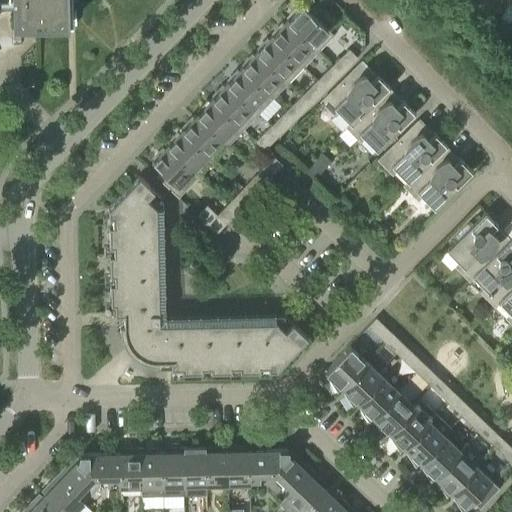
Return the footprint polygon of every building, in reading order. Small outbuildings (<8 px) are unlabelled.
[(76,24),(75,0),(0,0),(0,2),(4,2),(14,2),(15,23),(60,22),(74,21),(74,24),(76,24)] [(329,0),(319,0),(318,2),(316,4),(321,9),(323,7),(329,0)] [(318,51),(333,35),(301,4),(286,20),(318,51)] [(499,18),(511,26),(511,7),(508,5),(499,18)] [(303,67),(318,51),(286,20),(271,36),(303,67)] [(288,82),(303,67),(271,36),(256,52),(288,82)] [(344,70),(357,58),(349,49),(336,62),(344,70)] [(273,98),(288,82),(256,52),(241,67),(273,98)] [(370,80),(366,76),(370,73),(360,63),(321,101),(335,115),(338,112),(350,123),(350,124),(385,90),(386,90),(390,86),(377,74),(370,80)] [(329,85),(341,73),(333,65),(321,77),(329,85)] [(258,113),(273,98),(241,67),(226,83),(258,113)] [(313,100),(325,88),(317,80),(305,92),(313,100)] [(243,129),(258,113),(226,83),(211,99),(243,129)] [(396,106),(392,102),(395,99),(386,90),(385,90),(350,124),(350,123),(347,127),(360,141),(364,137),(376,150),(415,112),(402,99),(396,106)] [(298,115),(310,104),(302,95),(290,107),(298,115)] [(228,145),(243,129),(211,99),(196,114),(228,145)] [(283,130),(294,119),(286,111),(275,122),(283,130)] [(213,160),(228,145),(196,114),(182,130),(213,160)] [(428,139),(424,135),(427,131),(417,121),(379,159),(392,173),(396,170),(407,182),(408,182),(443,148),(443,149),(447,145),(434,132),(428,139)] [(267,146),(279,134),(271,126),(259,137),(267,146)] [(198,176),(213,160),(182,130),(167,145),(198,176)] [(288,154),(296,147),(287,138),(280,145),(288,154)] [(178,197),(198,176),(167,145),(151,161),(161,171),(156,176),(178,197)] [(453,164),(449,160),(452,158),(443,149),(443,148),(408,182),(407,182),(404,185),(418,199),(421,196),(434,209),(473,171),(460,158),(453,164)] [(307,168),(308,169),(316,177),(331,162),(321,153),(307,168)] [(266,180),(277,168),(269,161),(258,173),(266,180)] [(139,175),(108,207),(108,214),(108,244),(113,244),(113,253),(109,253),(109,273),(113,273),(114,281),(109,282),(110,302),(114,302),(114,312),(123,312),(123,323),(123,327),(132,327),(132,332),(135,338),(140,342),(144,347),(150,349),(156,349),(156,358),(159,358),(170,357),(170,366),(181,366),(181,370),(201,370),(201,365),(210,365),(210,369),(230,369),(230,365),(239,365),(239,369),(276,368),(307,336),(296,326),(292,321),(284,329),(275,320),(158,323),(156,206),(146,197),(153,189),(139,175)] [(251,196),(263,184),(254,176),(243,188),(251,196)] [(236,212),(248,200),(239,192),(228,204),(236,212)] [(216,233),(225,224),(206,206),(197,216),(216,233)] [(495,235),(491,231),(498,224),(485,212),(446,250),(459,263),(456,266),(469,280),(473,277),(472,276),(507,242),(507,241),(498,232),(495,235)] [(511,239),(510,237),(507,241),(507,242),(472,276),(473,277),(485,288),(481,292),(495,306),(498,302),(511,287),(511,239)] [(511,287),(498,302),(510,314),(507,318),(511,323),(511,287)] [(381,338),(388,330),(375,318),(368,326),(381,338)] [(396,353),(404,345),(392,334),(384,341),(396,353)] [(337,391),(341,387),(366,361),(350,345),(325,371),(332,378),(329,380),(337,391)] [(412,368),(419,360),(407,349),(400,356),(412,368)] [(353,406),(357,402),(356,402),(381,376),(366,361),(341,387),(348,393),(345,395),(353,406)] [(428,383),(435,375),(423,363),(416,371),(428,383)] [(368,421),(372,417),(372,416),(397,390),(381,376),(356,402),(357,402),(363,408),(361,410),(368,421)] [(443,397),(451,390),(438,378),(431,386),(443,397)] [(384,436),(388,432),(388,431),(413,405),(397,390),(372,416),(372,417),(379,423),(376,425),(384,436)] [(459,412),(466,405),(454,393),(447,401),(459,412)] [(435,413),(419,398),(413,405),(388,431),(388,432),(395,438),(392,440),(400,451),(404,447),(403,446),(435,413)] [(475,427),(482,420),(470,408),(462,416),(475,427)] [(415,466),(419,462),(419,461),(444,435),(450,428),(435,413),(403,446),(404,447),(410,453),(408,454),(415,466)] [(490,442),(497,435),(485,423),(478,431),(490,442)] [(431,481),(435,477),(435,476),(459,450),(444,435),(419,461),(419,462),(426,468),(423,469),(431,481)] [(510,461),(511,458),(511,449),(504,442),(497,449),(510,461)] [(205,485),(227,484),(226,446),(214,446),(214,451),(205,451),(205,485)] [(239,450),(239,446),(226,446),(227,484),(249,484),(248,450),(239,450)] [(171,452),(162,452),(162,495),(184,495),(184,485),(183,447),(171,447),(171,452)] [(196,451),(196,447),(183,447),(184,485),(205,485),(205,451),(196,451)] [(118,487),(141,486),(140,448),(127,448),(127,453),(118,453),(119,476),(118,476),(118,487)] [(152,448),(140,448),(141,486),(142,508),(163,508),(162,495),(162,452),(152,452),(152,448)] [(293,459),(288,454),(287,449),(248,450),(249,484),(259,483),(259,473),(274,473),(293,490),(293,491),(312,471),(296,455),(293,459)] [(446,496),(450,491),(475,465),(459,450),(435,476),(435,477),(441,483),(439,484),(446,496)] [(119,476),(118,453),(79,454),(79,458),(74,464),(70,460),(55,476),(75,495),(83,502),(99,486),(99,477),(118,476),(119,476)] [(466,507),(491,481),(475,465),(450,491),(457,498),(454,499),(462,511),(466,506),(466,507)] [(302,511),(325,489),(318,482),(321,479),(312,471),(293,491),(293,490),(280,503),(288,511),(302,511)] [(75,495),(55,476),(46,485),(50,488),(43,495),(61,511),(73,511),(83,502),(75,495)] [(331,495),(325,489),(302,511),(332,511),(343,500),(334,492),(331,495)] [(117,492),(109,492),(109,503),(118,503),(117,492)] [(61,511),(43,495),(37,502),(34,499),(25,508),(29,511),(61,511)] [(349,511),(352,509),(343,500),(332,511),(349,511)] [(511,511),(511,502),(502,511),(511,511)]
